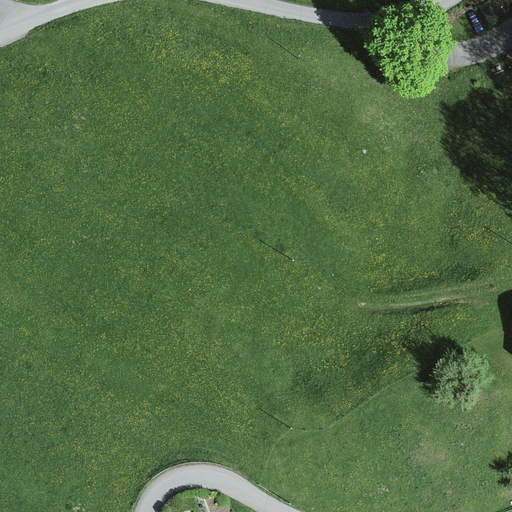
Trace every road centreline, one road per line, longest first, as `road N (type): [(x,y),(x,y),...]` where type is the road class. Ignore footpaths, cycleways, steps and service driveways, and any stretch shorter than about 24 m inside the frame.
road 1 (unclassified): [(443,0),(393,20),(351,21),(238,0)]
road 2 (unclassified): [(278,511),(198,474),(164,485),(147,511)]
